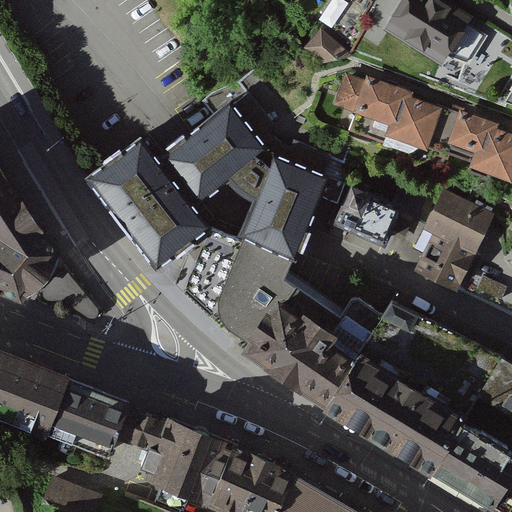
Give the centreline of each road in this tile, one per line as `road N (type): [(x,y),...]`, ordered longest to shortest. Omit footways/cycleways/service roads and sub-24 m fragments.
road 1 (residential): [(511,332),(239,208),(56,0)]
road 2 (tertiary): [(0,90),(80,224),(160,323),(169,360),(163,376)]
road 3 (tertiary): [(163,376),(277,416),(439,511)]
road 4 (tertiary): [(0,319),(163,376)]
